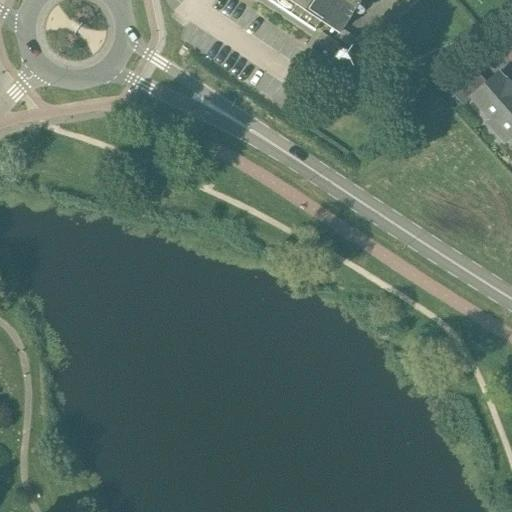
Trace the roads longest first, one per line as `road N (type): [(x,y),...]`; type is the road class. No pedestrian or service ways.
road 1 (tertiary): [(511,299),(233,120)]
road 2 (tertiary): [(107,69),(233,120)]
road 3 (tertiary): [(233,120),(124,39)]
